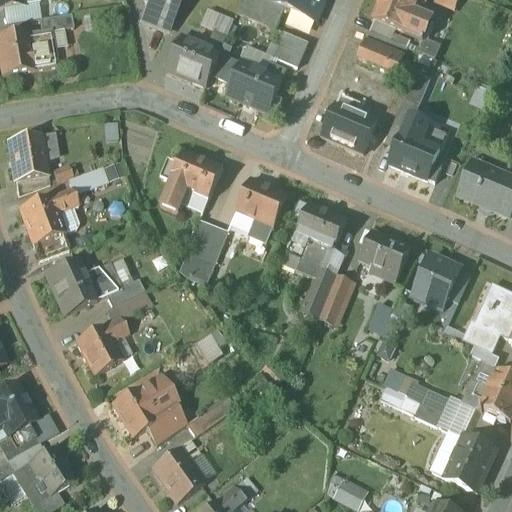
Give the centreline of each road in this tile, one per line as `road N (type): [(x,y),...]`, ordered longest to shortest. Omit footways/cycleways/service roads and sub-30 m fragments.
road 1 (residential): [(0,120),(141,99),(286,159)]
road 2 (residential): [(139,511),(73,413),(0,266)]
road 3 (residential): [(286,159),(511,257)]
road 4 (residential): [(350,0),(286,159)]
